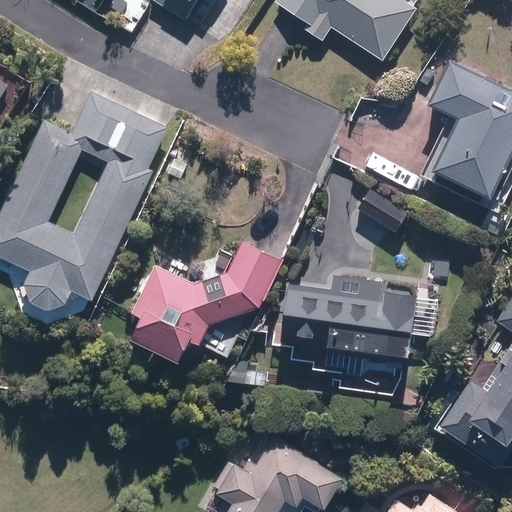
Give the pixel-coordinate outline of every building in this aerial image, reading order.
[(153,0),(188,20),(200,0),(153,0)] [(279,0),(278,2),(307,20),(304,25),(327,40),(336,26),(387,58),(420,7),(416,4),(418,0),(279,0)] [(511,81),(455,53),(431,102),(453,112),(423,171),(494,206),(511,170),(511,81)] [(0,105),(14,84),(0,74),(0,105)] [(147,164),(166,122),(96,91),(78,131),(49,118),(0,221),(0,252),(35,269),(29,285),(36,301),(53,308),(68,300),(75,285),(98,295),(155,168),(147,164)] [(262,307),(285,258),(245,241),(232,272),(223,276),(230,292),(214,299),(206,280),(199,282),(157,264),(137,309),(149,314),(138,338),(192,353),(194,341),(206,342),(212,324),(262,307)] [(309,335),(332,337),(332,342),(415,352),(417,331),(438,333),(442,296),(425,294),(427,285),(367,277),(367,273),(336,269),(334,287),(289,281),(284,326),(309,329),(309,335)] [(511,442),(511,302),(501,318),(511,325),(511,341),(503,355),(511,361),(494,386),(474,373),(440,422),(498,462),(511,442)] [(330,511),(353,477),(272,426),(249,461),(234,451),(211,487),(236,503),(230,511),(303,511),(312,500),(330,511)] [(467,511),(433,490),(427,499),(424,498),(417,509),(399,497),(389,511),(467,511)]
